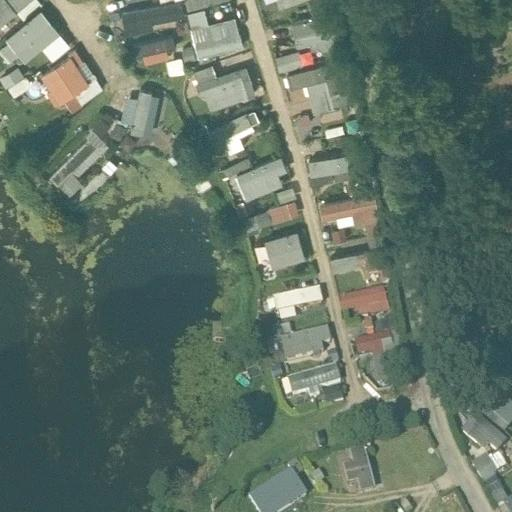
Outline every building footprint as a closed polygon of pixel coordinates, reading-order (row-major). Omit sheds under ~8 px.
[(22,14),(41,0),(0,0),(0,23),(19,10),(22,14)] [(184,0),(173,0),(126,8),(136,61),(168,56),(166,46),(178,44),(176,30),(189,28),(184,0)] [(242,46),(236,14),(207,19),(204,5),(187,8),(195,54),(242,46)] [(42,45),(52,57),(70,42),(41,6),(5,35),(24,59),(42,45)] [(333,36),(328,12),(290,20),(295,44),(333,36)] [(294,36),(273,41),(275,53),(296,48),(294,36)] [(59,102),(64,98),(71,108),(104,86),(77,46),(38,71),(59,102)] [(299,49),(275,55),(278,65),(302,59),(299,49)] [(170,70),(183,69),(182,55),(169,56),(170,70)] [(337,59),(285,70),(288,86),(306,82),(312,109),(346,102),(337,59)] [(206,106),(254,93),(246,63),(215,72),(213,62),(195,67),(206,106)] [(1,71),(10,93),(30,84),(21,63),(1,71)] [(124,94),(122,120),(131,120),(130,130),(153,132),(157,89),(139,88),(138,95),(124,94)] [(237,129),(260,119),(254,106),(207,127),(219,154),(244,144),(237,129)] [(69,184),(111,143),(102,134),(111,125),(104,117),(52,167),(69,184)] [(312,154),(339,152),(337,139),(311,142),(312,154)] [(287,168),(280,152),(256,162),(253,155),(231,164),(245,198),(283,183),(278,171),(287,168)] [(342,152),(307,158),(311,182),(333,178),(331,166),(344,164),(342,152)] [(353,213),(353,221),(370,220),(368,195),(318,198),(319,215),(353,213)] [(249,230),(300,211),(294,196),(243,216),(249,230)] [(333,241),(348,238),(345,225),(330,228),(333,241)] [(263,238),(272,266),(304,256),(296,228),(263,238)] [(330,255),(333,269),(369,262),(366,248),(330,255)] [(276,312),(322,304),(320,289),(273,297),(276,312)] [(339,296),(341,313),(358,310),(359,316),(386,312),(383,290),(339,296)] [(323,352),(321,343),(331,340),(328,327),(279,339),(285,362),(323,352)] [(357,335),(356,351),(388,354),(390,338),(357,335)] [(285,379),(290,396),(341,381),(336,364),(285,379)] [(504,387),(482,413),(504,432),(511,422),(511,402),(507,398),(511,392),(511,369),(508,365),(496,380),(504,387)] [(495,454),(507,439),(482,420),(470,435),(495,454)] [(367,450),(349,452),(351,464),(343,465),(345,484),(356,482),(358,492),(371,490),(367,450)] [(483,481),(506,467),(495,450),(472,465),(483,481)] [(293,469),(247,492),(256,511),(277,511),(307,498),(293,469)] [(511,496),(503,503),(508,511),(509,511),(511,510),(511,496)]
